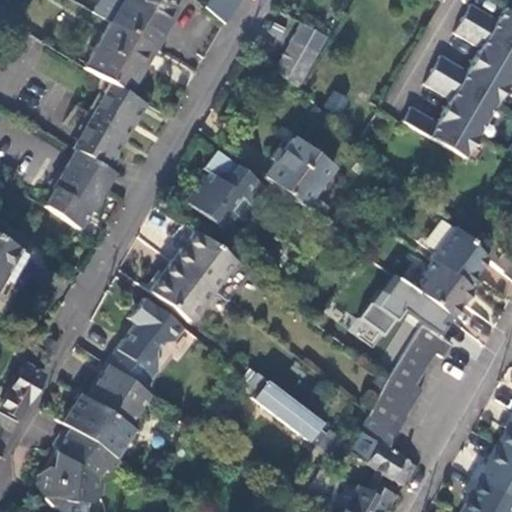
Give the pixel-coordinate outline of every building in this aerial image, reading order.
[(175,7),(178,0),(123,0),(111,22),(153,47),(175,8),(175,7)] [(230,13),(238,0),(205,0),(202,6),(222,24),(230,13)] [(511,69),(511,12),(501,7),(492,21),(488,15),(467,3),(450,31),(470,44),(479,44),(461,73),(459,68),(436,55),(420,82),(440,94),(449,95),(431,124),(427,118),(407,105),(398,120),(461,156),(511,69)] [(111,22),(86,65),(109,78),(129,90),(153,47),(111,22)] [(284,47),(271,69),(295,89),(314,56),(289,40),(284,47)] [(306,89),(331,109),(342,95),(333,88),(331,90),(316,77),(306,89)] [(78,125),(74,132),(77,134),(70,146),(71,146),(105,165),(145,99),(129,90),(109,78),(80,127),(78,125)] [(356,93),(333,120),(348,133),(370,105),(356,93)] [(289,139),(261,178),(316,219),(324,207),(308,196),(328,168),(289,139)] [(51,186),(39,205),(75,229),(110,168),(105,165),(71,146),(48,184),(51,186)] [(265,190),(216,153),(202,171),(208,176),(186,205),(223,233),(234,219),(229,215),(240,200),(251,208),(265,190)] [(17,235),(0,224),(0,242),(9,248),(17,235)] [(468,239),(452,227),(427,259),(431,262),(464,288),(487,259),(472,247),(466,242),(468,239)] [(191,233),(169,263),(208,293),(215,298),(230,279),(238,284),(246,274),(191,233)] [(487,259),(503,274),(511,262),(511,259),(483,234),(472,247),(487,259)] [(264,258),(277,267),(291,247),(279,238),(264,258)] [(0,297),(1,298),(7,288),(4,286),(21,255),(9,248),(0,242),(0,297)] [(470,292),(464,288),(431,262),(408,290),(430,306),(449,320),(470,292)] [(169,263),(146,293),(185,323),(208,293),(169,263)] [(140,299),(125,319),(132,324),(101,364),(102,364),(140,391),(153,371),(151,351),(159,341),(172,339),(179,330),(140,299)] [(449,320),(430,306),(418,325),(449,345),(459,328),(449,320)] [(449,345),(418,325),(385,378),(355,432),(359,435),(362,431),(366,434),(364,438),(386,452),(403,424),(402,420),(418,394),(412,390),(432,358),(438,362),(449,345)] [(39,375),(56,345),(37,334),(20,363),(39,375)] [(0,398),(0,411),(14,419),(29,393),(39,375),(20,363),(0,398)] [(128,427),(147,396),(140,391),(102,364),(83,400),(128,427)] [(302,442),(316,423),(251,375),(243,385),(253,392),(246,402),(302,442)] [(83,400),(76,396),(58,425),(66,429),(115,459),(132,429),(128,427),(83,400)] [(0,443),(13,422),(0,415),(0,443)] [(511,415),(501,433),(504,435),(495,449),(511,459),(511,415)] [(116,459),(115,459),(66,429),(51,454),(59,461),(53,471),(49,471),(37,478),(36,492),(49,508),(56,508),(62,503),(75,504),(76,502),(88,503),(96,498),(99,483),(94,480),(100,469),(110,469),(116,459)] [(310,437),(317,441),(322,434),(315,429),(310,437)] [(369,511),(370,511),(369,511),(385,511),(394,497),(374,486),(379,476),(399,487),(411,467),(386,452),(364,438),(366,434),(362,431),(359,435),(355,432),(344,451),(354,456),(353,459),(373,471),(362,491),(355,486),(339,511),(336,510),(335,511),(369,511)] [(314,458),(324,464),(337,441),(327,436),(314,458)] [(511,459),(495,449),(483,470),(478,468),(471,481),(511,506),(511,459)] [(299,495),(310,502),(326,475),(316,468),(299,495)] [(511,511),(511,506),(471,481),(461,497),(467,501),(460,511),(511,511)]
